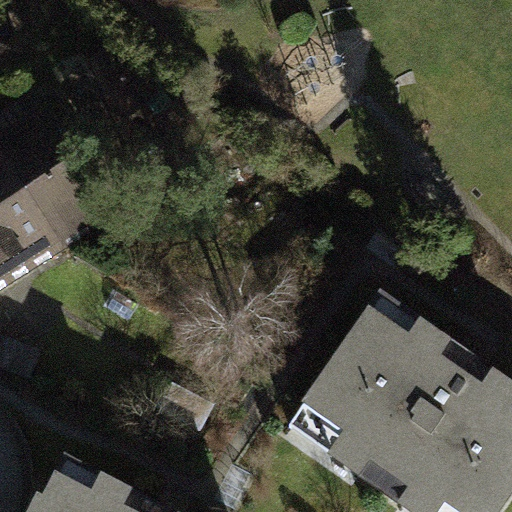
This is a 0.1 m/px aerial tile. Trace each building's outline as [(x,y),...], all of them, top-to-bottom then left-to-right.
[(59,91),(100,142),(152,99),(111,49),(59,91)] [(46,109),(0,140),(0,148),(64,242),(114,208),(46,109)] [(0,285),(64,242),(0,148),(0,285)] [(486,511),(511,475),(511,386),(367,287),(275,420),(408,511),(486,511)] [(0,374),(36,386),(46,355),(0,341),(0,374)] [(173,511),(52,453),(22,511),(173,511)]
